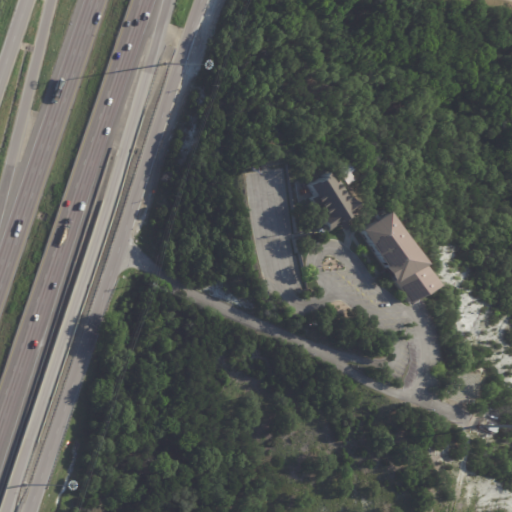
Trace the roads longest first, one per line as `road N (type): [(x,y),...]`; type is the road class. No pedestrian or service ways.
road 1 (secondary): [(24,511),(202,0)]
road 2 (motorway): [(0,511),(161,0)]
road 3 (motorway): [(0,422),(140,0)]
road 4 (motorway): [(88,0),(0,260)]
road 5 (motorway): [(46,0),(0,182)]
